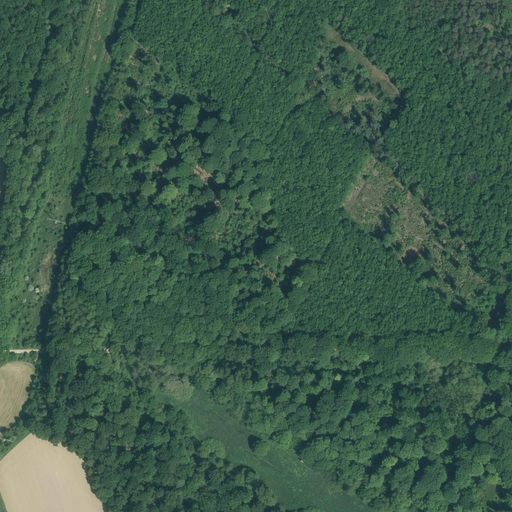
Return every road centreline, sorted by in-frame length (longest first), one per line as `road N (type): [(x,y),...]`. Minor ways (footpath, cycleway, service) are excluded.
road 1 (track): [(0,351),(511,347)]
road 2 (track): [(59,0),(0,246)]
road 3 (track): [(511,108),(367,0)]
